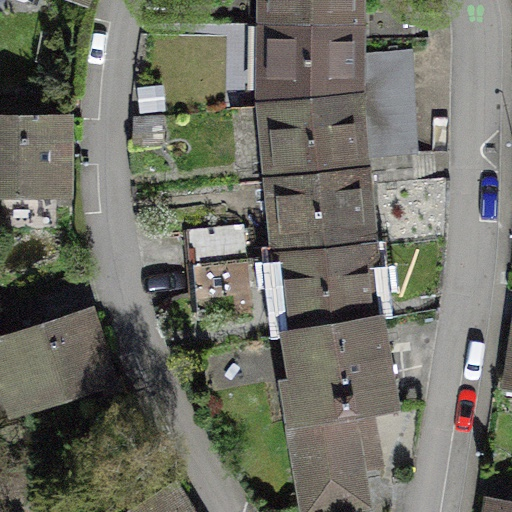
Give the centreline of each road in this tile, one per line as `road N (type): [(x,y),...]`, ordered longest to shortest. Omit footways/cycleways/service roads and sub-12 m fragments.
road 1 (residential): [(125,0),(106,156),(121,276),(155,378),(231,511)]
road 2 (residential): [(434,511),(475,211),(472,0)]
